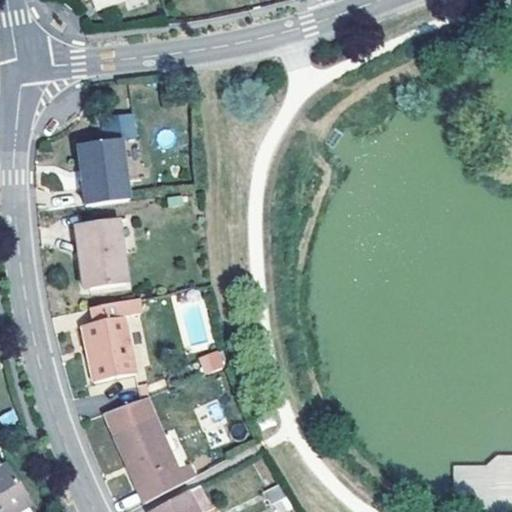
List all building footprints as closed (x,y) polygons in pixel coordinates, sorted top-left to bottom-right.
[(85,0),(86,0),(92,0),(97,11),(126,1),(125,0),(85,0)] [(132,113),(102,118),(106,145),(121,143),(136,140),(132,113)] [(85,209),(130,202),(121,143),(106,145),(76,149),(85,209)] [(119,222),(124,252),(133,251),(128,221),(119,222)] [(90,258),(96,291),(130,285),(124,252),(119,222),(76,230),(81,259),(90,258)] [(90,258),(81,259),(87,292),(96,291),(90,258)] [(118,299),(119,305),(132,302),(131,296),(118,299)] [(135,376),(123,319),(136,316),(132,302),(119,305),(90,311),(92,327),(82,328),(93,384),(135,376)] [(209,370),(231,364),(227,349),(205,356),(209,370)] [(104,414),(145,504),(182,484),(177,471),(144,400),(104,414)] [(177,471),(182,484),(197,476),(192,464),(177,471)] [(0,511),(24,496),(5,465),(0,468),(0,511)] [(196,511),(186,493),(152,511),(196,511)] [(0,511),(16,511),(29,505),(24,496),(0,511)]
